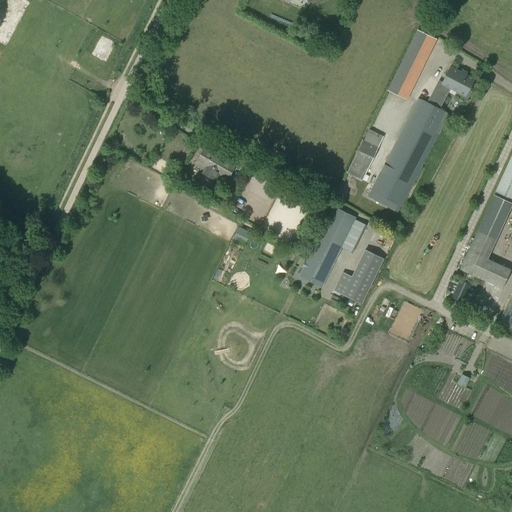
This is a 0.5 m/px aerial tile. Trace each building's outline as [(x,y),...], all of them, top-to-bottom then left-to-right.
[(386,89),(391,92),(407,99),(436,39),(416,29),(386,89)] [(449,66),(440,83),(449,88),(450,87),(457,91),(455,94),(466,100),(471,90),(468,89),(473,79),(460,72),(449,66)] [(449,113),(439,108),(449,88),(440,83),(438,82),(428,100),(420,95),(418,97),(369,191),(367,197),(397,212),(449,113)] [(362,139),(352,161),(346,172),(362,180),(378,147),(383,136),(378,133),(372,144),(362,139)] [(251,156),(234,147),(231,153),(248,162),(251,156)] [(205,166),(202,173),(214,180),(218,173),(227,178),(234,166),(204,148),(196,161),(205,166)] [(511,203),(511,154),(494,195),(511,203)] [(484,281),(492,262),(486,259),(511,203),(494,195),(459,270),(484,281)] [(333,206),(300,274),(322,284),(355,217),(333,206)] [(233,233),(245,239),(249,232),(237,225),(233,233)] [(338,282),(334,291),(343,295),(361,304),(366,295),(370,285),(379,268),(360,259),(351,276),(346,286),(338,282)] [(492,262),(484,281),(503,289),(511,270),(492,262)] [(511,292),(498,321),(511,327),(511,292)] [(465,386),(470,377),(461,373),(456,382),(465,386)]
